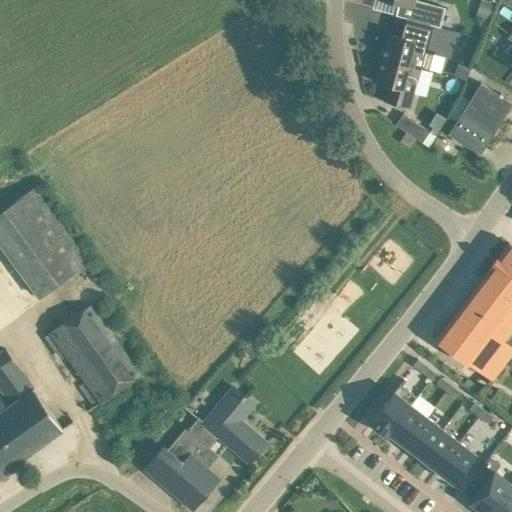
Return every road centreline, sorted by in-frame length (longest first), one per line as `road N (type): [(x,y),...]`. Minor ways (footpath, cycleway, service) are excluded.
road 1 (residential): [(475,240),(384,170),(359,129),(342,76),(336,0)]
road 2 (tertiary): [(475,240),(312,441)]
road 3 (residential): [(0,511),(63,472),(93,471),(152,511)]
